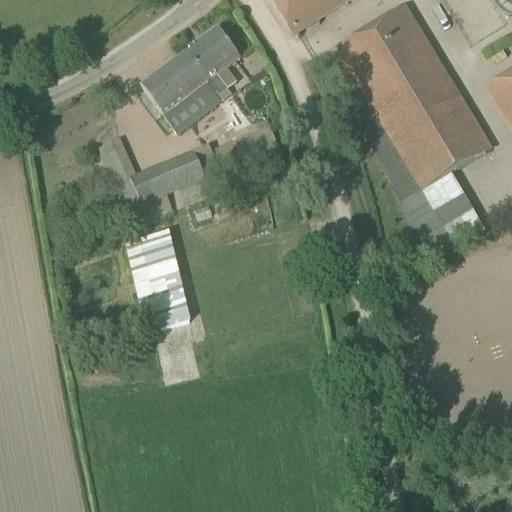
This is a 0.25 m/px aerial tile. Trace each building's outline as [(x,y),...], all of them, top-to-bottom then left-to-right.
[(269,0),(293,37),(352,0),(269,0)] [(484,155),(400,15),(335,54),(337,57),(320,67),(435,265),(485,235),(449,176),(484,155)] [(217,31),(179,60),(215,109),(222,104),(218,99),(227,93),(216,79),(240,62),(217,31)] [(215,109),(179,60),(140,89),(177,138),(215,109)] [(511,78),(487,94),(511,134),(511,78)] [(207,182),(176,194),(184,210),(286,170),(271,132),(211,157),(209,151),(197,156),(207,182)] [(119,142),(97,152),(102,165),(125,155),(119,142)] [(139,208),(130,184),(113,190),(133,235),(173,217),(165,198),(139,208)] [(125,248),(135,288),(147,337),(187,327),(166,238),(125,248)]
